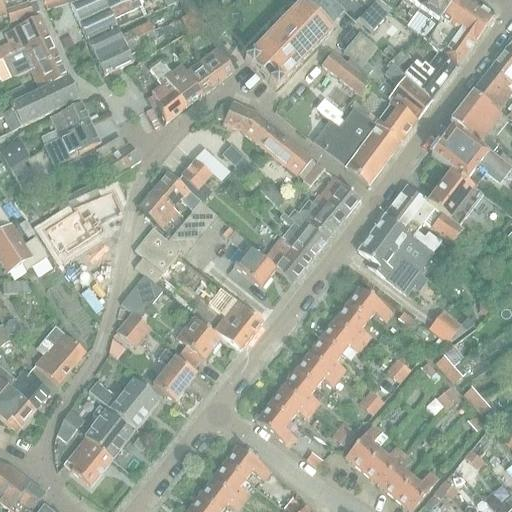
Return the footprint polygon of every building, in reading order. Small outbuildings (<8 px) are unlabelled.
[(85,0),(70,7),(78,25),(108,12),(126,3),(131,0),(112,0),(104,4),(102,0),(85,0)] [(108,12),(78,25),(86,43),(116,29),(111,18),(140,5),(137,0),(131,0),(126,3),(108,12)] [(189,0),(184,0),(178,3),(185,17),(179,20),(189,35),(206,24),(199,13),(197,15),(195,12),(189,0)] [(329,27),(342,13),(329,0),(310,0),(305,5),(302,2),(251,55),(250,54),(244,61),(275,91),(282,84),(281,83),(332,30),(329,27)] [(371,33),(392,11),(377,0),(376,0),(356,21),(371,33)] [(402,0),(402,1),(403,2),(404,1),(413,7),(406,16),(411,19),(425,0),(402,0)] [(425,0),(411,19),(406,27),(424,39),(437,24),(440,20),(453,0),(425,0)] [(468,0),(453,0),(440,20),(473,44),(493,17),(468,0)] [(29,5),(6,13),(7,17),(9,24),(33,16),(29,5)] [(9,44),(0,48),(0,61),(3,60),(49,39),(39,18),(11,32),(12,34),(5,37),(9,44)] [(437,24),(424,39),(423,40),(428,46),(437,54),(455,71),(473,44),(440,20),(437,24)] [(116,29),(86,43),(94,61),(139,39),(153,32),(149,25),(120,38),(116,29)] [(139,39),(94,61),(103,78),(132,64),(129,56),(140,51),(139,49),(157,41),(153,32),(139,39)] [(376,50),(359,34),(343,53),(360,69),(376,50)] [(69,38),(61,42),(66,52),(73,48),(69,38)] [(49,39),(3,60),(12,80),(30,72),(59,59),(49,39)] [(216,50),(202,61),(219,83),(233,72),(237,68),(217,39),(212,43),(216,50)] [(415,64),(403,76),(413,86),(431,102),(455,71),(437,54),(428,46),(437,55),(426,68),(423,66),(420,69),(415,64)] [(343,53),(342,54),(349,60),(345,65),(364,80),(373,69),(366,63),(377,50),(376,50),(360,69),(343,53)] [(511,54),(506,50),(491,69),(511,86),(511,91),(511,93),(511,54)] [(401,51),(389,63),(392,66),(396,69),(408,58),(405,55),(401,51)] [(345,65),(331,54),(321,67),(359,97),(369,85),(364,81),(364,80),(345,65)] [(5,96),(9,106),(68,79),(59,59),(30,72),(39,91),(27,97),(23,88),(5,96)] [(202,61),(188,71),(189,72),(186,74),(191,80),(190,80),(202,96),(219,83),(202,61)] [(152,93),(151,93),(166,125),(185,108),(202,96),(190,80),(191,80),(186,74),(189,72),(188,71),(188,72),(184,66),(171,75),(162,62),(149,72),(160,87),(152,93)] [(398,87),(388,100),(391,102),(416,123),(431,102),(413,86),(403,76),(396,69),(392,66),(384,75),(398,87)] [(511,86),(491,69),(471,93),(490,107),(489,107),(496,113),(511,93),(511,91),(511,86)] [(68,79),(9,106),(10,108),(5,110),(7,113),(2,115),(11,133),(78,101),(68,79)] [(507,124),(495,114),(496,113),(489,107),(490,107),(471,93),(450,120),(455,124),(482,146),(492,154),(497,148),(485,138),(490,131),(497,137),(507,124)] [(329,122),(312,144),(345,169),(345,170),(368,188),(399,145),(369,122),(350,107),(343,116),(324,100),(315,110),(329,122)] [(354,102),(350,107),(369,122),(399,145),(416,123),(391,102),(388,100),(387,100),(390,104),(377,121),(354,102)] [(256,115),(232,104),(221,105),(216,118),(224,122),(222,125),(242,134),(297,178),(312,160),(256,115)] [(41,139),(45,147),(90,125),(80,105),(50,120),(56,132),(41,139)] [(441,141),(430,156),(450,172),(472,190),(483,175),(499,187),(511,170),(492,154),(482,146),(455,124),(442,141),(441,141)] [(90,125),(45,147),(55,167),(95,147),(100,145),(95,135),(90,125)] [(119,139),(96,151),(103,163),(125,148),(119,139)] [(104,164),(99,167),(106,177),(111,174),(114,179),(139,163),(129,146),(125,148),(103,163),(104,164)] [(251,183),(258,174),(230,148),(222,156),(251,183)] [(19,150),(3,160),(9,170),(25,160),(19,150)] [(195,162),(176,183),(176,184),(186,192),(187,191),(197,199),(202,204),(211,193),(202,186),(211,176),(195,162)] [(309,190),(323,173),(316,167),(301,184),(309,190)] [(450,172),(426,203),(436,211),(440,215),(457,228),(481,196),(472,190),(450,172)] [(167,175),(153,192),(172,209),(179,201),(188,209),(197,199),(187,191),(186,192),(176,184),(176,183),(167,175)] [(333,179),(319,196),(346,218),(360,201),(333,179)] [(95,183),(66,196),(72,209),(101,196),(95,183)] [(283,200),(268,185),(260,192),(276,207),(283,200)] [(406,188),(384,216),(412,239),(432,254),(438,246),(436,245),(438,242),(427,234),(424,239),(415,232),(423,222),(431,227),(429,229),(450,245),(461,231),(440,215),(436,211),(426,203),(406,188)] [(172,209),(153,192),(137,209),(164,232),(168,228),(164,226),(170,219),(169,218),(175,212),(172,209)] [(73,213),(44,233),(60,255),(65,251),(68,255),(103,230),(99,225),(121,216),(112,194),(95,201),(72,210),(72,211),(73,212),(73,213)] [(319,196),(295,226),(304,233),(310,225),(327,240),(346,218),(319,196)] [(200,203),(193,211),(211,226),(217,218),(200,203)] [(211,226),(193,211),(187,219),(204,233),(211,226)] [(290,229),(282,238),(285,241),(283,245),(291,251),(295,245),(312,259),(327,240),(310,225),(304,233),(295,226),(294,225),(283,214),(279,219),(290,229)] [(384,216),(368,237),(392,256),(395,252),(398,254),(405,245),(427,261),(432,254),(412,239),(384,216)] [(34,239),(23,246),(4,217),(0,219),(0,264),(6,275),(21,265),(25,272),(47,258),(34,239)] [(204,233),(187,219),(180,227),(198,241),(204,233)] [(198,241),(180,227),(174,234),(191,249),(198,241)] [(152,230),(143,241),(171,264),(179,255),(180,253),(167,242),(152,230)] [(275,271),(264,260),(263,261),(249,249),(250,248),(234,233),(227,241),(243,255),(233,268),(260,290),(275,271)] [(191,249),(174,234),(167,242),(180,253),(179,255),(183,259),(191,249)] [(368,237),(357,252),(370,262),(367,267),(372,271),(386,282),(392,273),(407,285),(415,274),(392,256),(368,237)] [(279,240),(264,260),(275,271),(291,285),(312,259),(295,245),(291,251),(283,245),(285,241),(282,238),(280,241),(279,240)] [(171,264),(143,241),(133,252),(142,259),(162,276),(171,264)] [(162,276),(142,259),(133,270),(143,278),(153,286),(153,285),(162,276)] [(503,282),(511,279),(511,274),(510,266),(500,268),(503,282)] [(153,286),(143,278),(135,287),(154,302),(162,293),(153,285),(153,286)] [(30,294),(30,282),(3,282),(3,295),(30,294)] [(154,302),(135,287),(128,297),(146,312),(154,302)] [(262,322),(230,297),(220,289),(207,305),(224,318),(214,332),(239,351),(262,322)] [(146,312),(128,297),(120,306),(132,316),(138,321),(139,321),(146,312)] [(446,345),(460,328),(441,313),(428,330),(446,345)] [(149,330),(139,321),(138,321),(132,316),(124,325),(142,339),(149,330)] [(16,320),(8,320),(4,326),(8,333),(16,333),(20,326),(16,320)] [(186,349),(179,357),(194,370),(201,361),(203,362),(219,341),(192,320),(176,341),(186,349)] [(142,339),(124,325),(117,334),(134,348),(142,339)] [(12,342),(2,326),(0,327),(0,348),(0,349),(12,342)] [(58,386),(85,354),(55,328),(40,347),(47,353),(35,367),(58,386)] [(125,354),(112,343),(109,357),(117,364),(125,354)] [(157,361),(158,362),(166,369),(152,387),(173,404),(195,375),(165,351),(157,361)] [(442,358),(435,365),(444,375),(451,368),(442,358)] [(461,378),(451,368),(444,375),(453,385),(461,378)] [(0,369),(0,379),(1,381),(1,382),(36,411),(49,396),(23,372),(14,382),(0,369)] [(88,393),(95,399),(135,431),(159,401),(133,380),(117,400),(96,384),(88,393)] [(36,411),(1,382),(0,382),(0,418),(11,428),(15,423),(21,428),(36,411)] [(470,389),(463,396),(472,406),(479,399),(470,389)] [(488,409),(479,399),(472,406),(481,416),(488,409)] [(95,423),(83,438),(111,461),(133,435),(104,412),(95,423)] [(83,424),(68,413),(63,422),(76,432),(83,424)] [(76,432),(63,422),(57,436),(67,444),(76,432)] [(511,450),(511,436),(510,434),(502,441),(511,451),(511,450)] [(111,461),(83,438),(84,439),(63,465),(71,472),(71,473),(90,488),(111,461)] [(0,505),(4,509),(5,509),(13,499),(31,511),(44,495),(9,469),(0,466),(0,505)] [(430,496),(422,506),(428,511),(437,502),(430,496)] [(30,511),(31,511),(13,499),(5,509),(9,511),(48,511),(43,508),(39,511),(30,511)]
